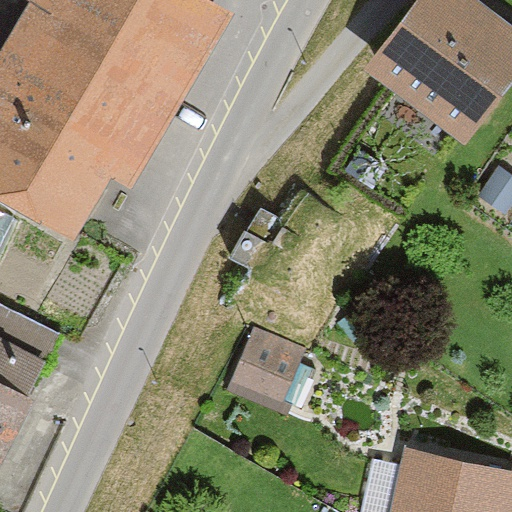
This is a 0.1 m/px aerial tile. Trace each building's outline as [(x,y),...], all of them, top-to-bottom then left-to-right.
[(232,0),(25,0),(0,45),(0,97),(2,99),(0,103),(0,182),(83,228),(117,166),(135,176),(232,0)] [(511,7),(501,0),(403,0),(363,59),(474,135),(511,79),(511,7)] [(478,192),(504,210),(511,199),(511,171),(499,163),(478,192)] [(253,327),(228,383),(278,405),(303,349),(253,327)] [(0,372),(0,442),(28,385),(0,372)] [(501,511),(510,467),(410,447),(397,511),(501,511)]
